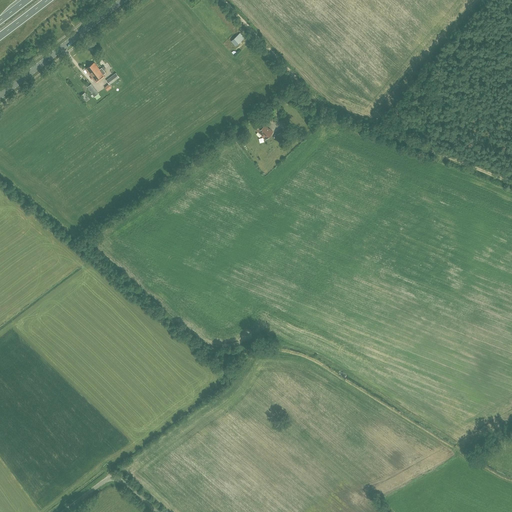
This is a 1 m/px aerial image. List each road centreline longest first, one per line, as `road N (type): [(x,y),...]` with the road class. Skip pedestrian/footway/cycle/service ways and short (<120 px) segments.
road 1 (track): [(511,184),(325,108),(222,0)]
road 2 (tertiary): [(0,95),(122,0)]
